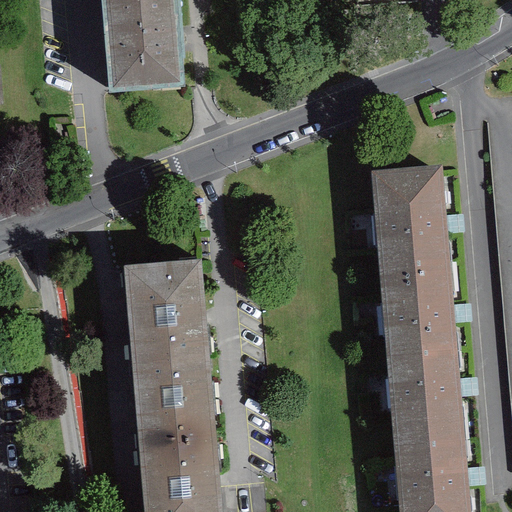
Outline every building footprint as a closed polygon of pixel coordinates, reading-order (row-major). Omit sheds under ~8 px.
[(174,0),(129,0),(105,1),(113,100),(182,94),(174,0)] [(419,0),(340,0),(341,10),(420,4),(419,0)] [(511,127),(486,128),(511,416),(511,127)] [(370,179),(379,280),(450,275),(442,174),(370,179)] [(124,368),(208,361),(199,264),(116,272),(124,368)] [(457,357),(450,275),(379,280),(385,362),(457,357)] [(463,439),(457,357),(385,362),(392,443),(463,439)] [(124,368),(131,455),(216,449),(208,361),(124,368)] [(397,511),(469,511),(463,439),(392,443),(397,511)] [(221,511),(216,449),(131,455),(135,511),(221,511)]
